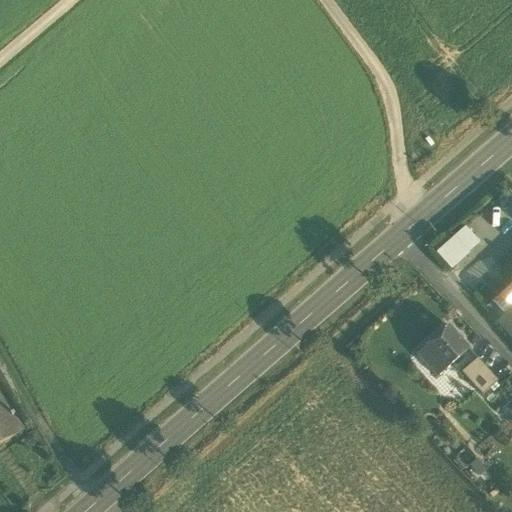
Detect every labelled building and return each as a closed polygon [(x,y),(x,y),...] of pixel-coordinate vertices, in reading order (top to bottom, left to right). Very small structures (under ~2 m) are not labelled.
[(467,225),(439,252),(454,268),(483,240),(467,225)] [(511,310),(511,285),(487,309),(499,322),(510,312),(511,310)] [(416,357),(437,380),(468,351),(447,329),(416,357)] [(462,375),(482,397),(497,384),(477,361),(462,375)] [(0,444),(20,433),(0,399),(0,444)]
